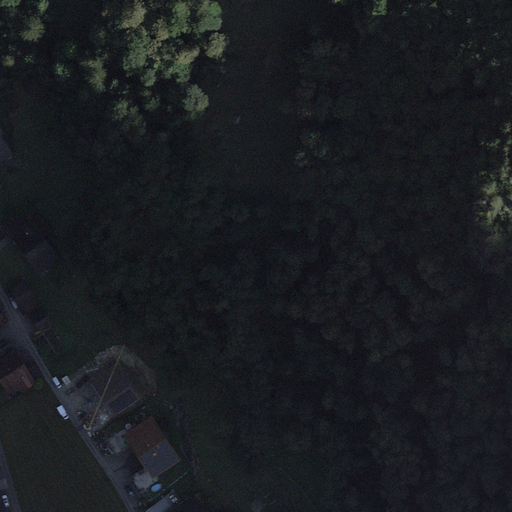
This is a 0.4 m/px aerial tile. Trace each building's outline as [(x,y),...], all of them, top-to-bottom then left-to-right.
[(0,158),(10,153),(0,136),(0,130),(1,130),(0,128),(0,158)] [(12,233),(36,264),(34,266),(38,271),(45,266),(46,267),(50,264),(49,263),(57,257),(41,236),(46,232),(38,222),(33,226),(30,223),(24,227),(16,217),(4,226),(10,234),(12,233)] [(13,290),(24,312),(36,306),(25,284),(13,290)] [(30,317),(38,330),(51,323),(43,309),(30,317)] [(20,382),(24,388),(33,382),(8,344),(0,349),(0,359),(1,362),(0,362),(0,372),(10,388),(20,382)] [(163,439),(151,420),(130,434),(125,428),(107,440),(115,452),(133,440),(142,454),(163,439)] [(160,479),(154,471),(175,457),(163,439),(142,454),(150,466),(132,478),(141,491),(160,479)] [(207,511),(206,511),(204,511),(193,497),(173,511),(207,511)]
